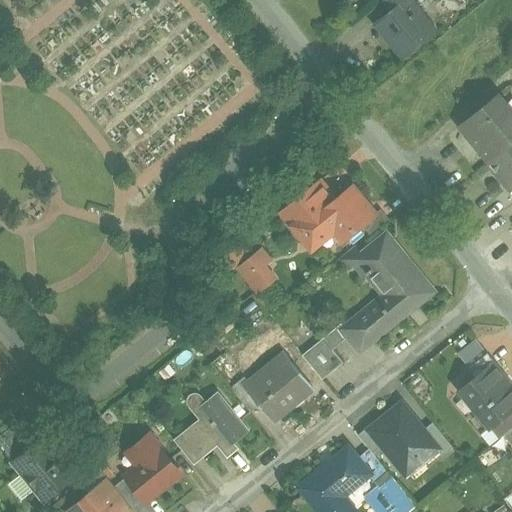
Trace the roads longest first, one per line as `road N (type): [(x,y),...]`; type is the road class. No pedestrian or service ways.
road 1 (residential): [(0,325),(47,380),(68,390),(92,388),(181,312),(177,232),(192,201),(333,85)]
road 2 (residential): [(488,280),(200,511)]
road 3 (residential): [(333,85),(488,280)]
